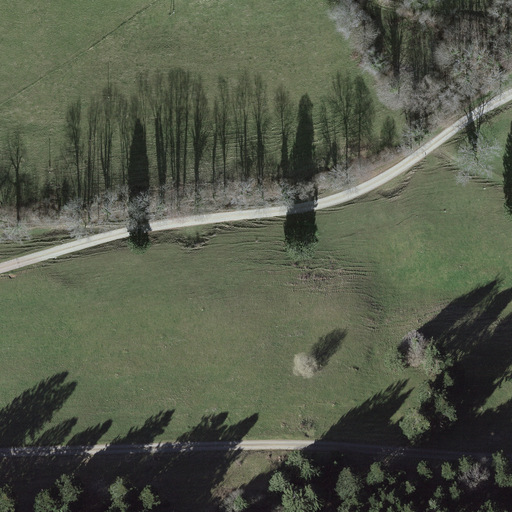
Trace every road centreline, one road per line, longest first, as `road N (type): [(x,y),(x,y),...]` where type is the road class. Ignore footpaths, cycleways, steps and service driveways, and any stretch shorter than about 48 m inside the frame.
road 1 (unclassified): [(511,94),(374,182),(333,199),(144,227),(0,268)]
road 2 (unclassified): [(0,455),(179,446),(511,457)]
